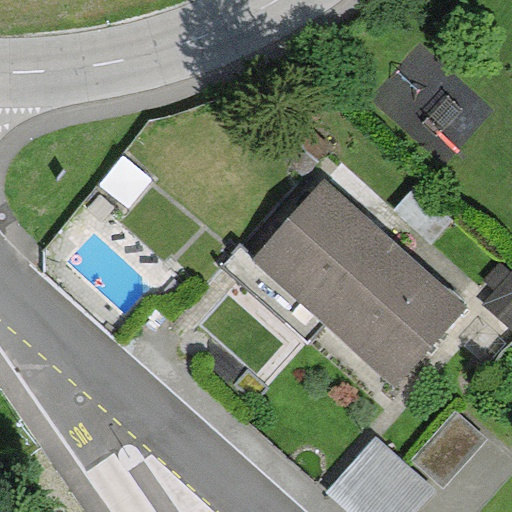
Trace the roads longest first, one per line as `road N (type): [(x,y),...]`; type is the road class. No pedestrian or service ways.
road 1 (residential): [(263,511),(0,276)]
road 2 (tertiary): [(281,0),(221,31),(134,59),(0,70)]
